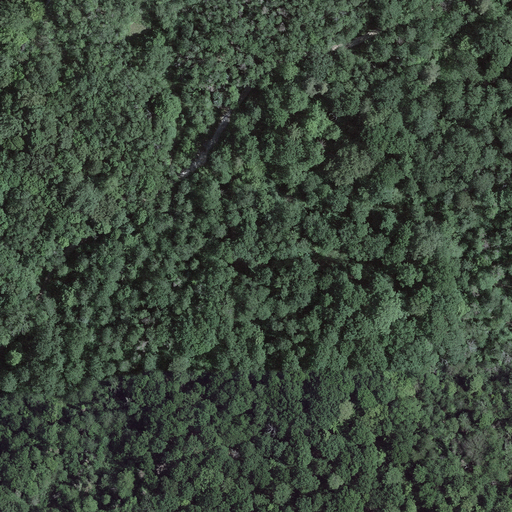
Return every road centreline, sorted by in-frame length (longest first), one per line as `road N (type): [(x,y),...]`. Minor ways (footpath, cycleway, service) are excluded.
road 1 (track): [(0,349),(33,317),(55,268),(205,154),(270,67),(464,0)]
road 2 (track): [(205,154),(237,208),(245,261),(234,375),(208,436),(232,451),(284,428),(326,433)]
road 3 (track): [(511,47),(438,89),(399,147),(407,193),(383,291),(375,384)]
